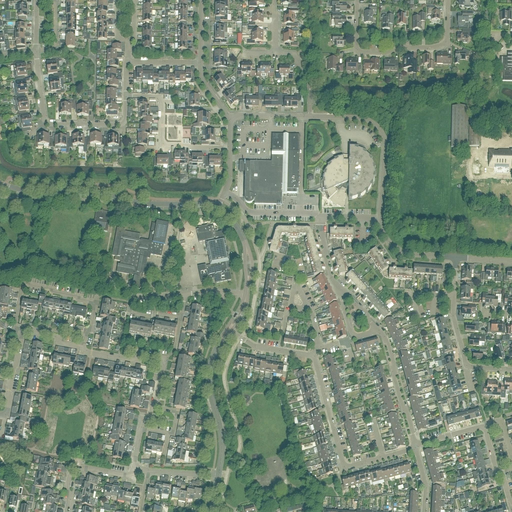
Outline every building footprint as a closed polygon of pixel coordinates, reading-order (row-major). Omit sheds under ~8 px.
[(290,0),(280,0),(281,5),(289,5),(288,8),(297,8),(297,5),(291,5),(290,0)] [(339,5),(339,1),(332,1),(331,1),(330,1),(330,7),(333,7),(333,13),(340,13),(340,12),(346,12),(346,5),(339,5)] [(216,5),(216,11),(224,11),(225,8),(228,8),(228,2),(220,2),(220,5),(216,5)] [(27,12),(27,6),(26,6),(26,3),(25,3),(19,3),(19,6),(18,6),(18,7),(17,7),(16,8),(16,12),(18,12),(27,12)] [(434,12),(434,8),(427,8),(427,15),(431,15),(431,20),(440,21),(440,12),(434,12)] [(252,13),(252,18),(263,18),(263,13),(255,13),(255,10),(249,10),(249,13),(252,13)] [(284,13),(284,19),(294,19),(294,14),(298,14),(298,10),(292,10),(290,10),(290,13),(284,13)] [(503,21),(503,26),(509,26),(509,21),(509,18),(511,18),(511,10),(509,11),(509,14),(500,13),(500,21),(503,21)] [(224,11),(216,11),(215,18),(220,18),(220,21),(227,21),(227,15),(228,15),(228,11),(224,11)] [(27,12),(18,12),(18,18),(19,18),(19,21),(26,21),(26,18),(27,18),(27,12)] [(397,19),(397,25),(396,25),(396,26),(403,26),(403,25),(406,25),(405,25),(405,18),(408,18),(409,12),(406,12),(406,15),(397,15),(397,19)] [(462,12),(462,15),(458,15),(458,23),(458,26),(462,26),(463,26),(464,25),(464,24),(465,24),(465,23),(468,23),(468,18),(471,18),(471,12),(462,12)] [(413,30),(420,30),(420,26),(421,26),(421,22),(425,22),(425,14),(419,14),(419,18),(413,18),(413,30)] [(335,26),(345,26),(345,18),(341,18),(341,15),(338,15),(332,15),(332,20),(335,20),(335,26)] [(382,19),(382,29),(390,29),(390,22),(393,22),(393,16),(388,16),(383,16),(382,17),(382,19)] [(263,18),(252,18),(252,23),(249,23),(249,26),(255,26),(255,23),(263,23),(263,18)] [(291,27),(298,27),(298,24),(294,24),(294,19),(284,19),(284,24),(291,24),(291,27)] [(17,22),(17,30),(24,30),(24,31),(26,31),(26,25),(24,25),(25,22),(17,22)] [(215,27),(215,34),(224,34),(227,34),(232,34),(232,29),(227,29),(227,24),(220,24),(220,27),(215,27)] [(252,31),(252,36),(263,36),(263,31),(255,31),(255,28),(248,28),(248,31),(252,31)] [(284,32),(283,38),(294,38),(294,33),(298,33),(298,29),(291,29),(291,32),(284,32)] [(462,43),(467,43),(467,38),(473,38),(473,31),(464,30),(464,34),(457,34),(457,41),(462,41),(462,42),(462,43)] [(224,34),(215,34),(215,40),(220,40),(220,43),(227,43),(227,38),(227,34),(224,34)] [(263,36),(252,36),(251,41),(247,41),(247,44),(255,45),(255,42),(263,42),(263,36)] [(345,40),(340,40),(340,36),(333,36),(333,40),(335,40),(335,47),(345,47),(345,40)] [(294,38),(283,38),(283,43),(291,43),(291,46),(297,46),(297,43),(293,43),(294,38)] [(16,41),(16,50),(25,49),(25,41),(24,41),(16,41)] [(112,46),(112,51),(117,51),(117,52),(121,52),(121,46),(120,46),(120,43),(112,43),(111,46),(112,46)] [(151,43),(143,43),(143,49),(143,52),(149,52),(149,49),(151,49),(151,46),(155,46),(155,43),(151,43)] [(454,65),(459,65),(459,60),(464,60),(465,57),(468,57),(468,55),(470,52),(463,49),(462,52),(462,53),(455,53),(455,60),(454,60),(454,65)] [(215,53),(215,59),(224,59),(224,55),(227,56),(227,50),(221,50),(221,53),(215,53)] [(499,80),(499,81),(511,81),(511,53),(507,53),(507,58),(500,58),(499,80)] [(447,56),(447,54),(440,54),(437,54),(436,64),(443,64),(443,65),(451,65),(451,57),(447,56)] [(428,65),(428,70),(434,70),(434,63),(430,63),(430,56),(423,56),(423,65),(428,65)] [(403,69),(410,69),(410,74),(416,74),(416,65),(412,65),(412,57),(404,57),(403,69)] [(47,64),(47,69),(57,68),(56,63),(62,62),(61,59),(52,60),(52,63),(47,64)] [(224,59),(215,59),(214,65),(221,65),(221,68),(225,68),(227,68),(227,62),(223,62),(224,59)] [(336,72),(343,72),(343,65),(337,65),(337,59),(328,59),(328,71),(336,71),(336,72)] [(355,71),(355,75),(361,75),(361,65),(357,65),(357,60),(353,60),(353,61),(346,60),(346,71),(355,71)] [(370,71),(378,71),(379,60),(371,60),(371,62),(364,62),(363,69),(370,70),(370,71)] [(384,70),(390,70),(390,71),(398,71),(398,63),(394,63),(394,60),(390,60),(390,61),(384,61),(384,70)] [(13,67),(14,72),(26,70),(26,65),(23,65),(23,62),(14,63),(14,66),(13,67)] [(109,68),(109,71),(116,71),(116,68),(119,68),(119,62),(116,62),(110,62),(110,68),(109,68)] [(247,64),(246,74),(249,74),(249,77),(255,77),(255,70),(252,70),(252,63),(246,63),(246,64),(247,64)] [(265,77),(265,75),(265,64),(265,63),(260,63),(260,64),(258,64),(258,70),(257,70),(257,77),(262,77),(265,77)] [(265,75),(268,75),(268,77),(274,77),(274,71),(271,71),(271,64),(265,63),(265,64),(265,75)] [(243,74),(246,74),(247,64),(246,64),(241,64),(241,70),(238,70),(238,76),(243,77),(243,74)] [(281,77),(284,77),(284,67),(279,66),(279,73),(276,73),(275,79),(281,79),(281,77)] [(284,67),(284,77),(287,77),(287,79),(293,80),(293,73),(289,73),(290,66),(284,66),(284,67)] [(54,77),(55,77),(62,76),(62,73),(57,74),(57,68),(47,69),(48,75),(53,74),(54,77)] [(15,77),(15,81),(23,80),(25,79),(24,76),(27,76),(26,70),(14,72),(14,77),(15,77)] [(137,80),(142,80),(142,73),(143,73),(143,71),(137,71),(137,72),(134,72),(134,80),(137,81),(137,80)] [(185,71),(185,74),(186,74),(186,80),(191,80),(191,84),(194,84),(194,73),(191,73),(191,71),(185,71)] [(214,81),(218,86),(225,80),(221,75),(214,81)] [(50,81),(50,86),(63,85),(63,79),(62,76),(55,77),(55,80),(50,81)] [(14,84),(14,89),(27,88),(26,82),(24,83),(23,80),(15,81),(15,84),(14,84)] [(225,80),(218,86),(222,91),(226,88),(227,90),(233,86),(230,81),(227,83),(225,80)] [(108,87),(108,90),(115,91),(115,90),(115,87),(118,87),(118,82),(116,82),(109,82),(109,87),(108,87)] [(63,85),(50,86),(51,92),(56,91),(57,94),(64,93),(64,90),(63,85)] [(223,97),(227,102),(234,96),(230,91),(233,89),(232,87),(227,91),(228,93),(223,97)] [(17,97),(17,98),(24,97),(25,97),(25,94),(28,93),(27,88),(14,89),(15,97),(17,97)] [(190,102),(199,102),(199,96),(193,96),(193,93),(186,93),(186,96),(186,99),(187,99),(187,102),(190,102)] [(246,107),(252,107),(252,98),(249,98),(249,94),(243,94),(243,101),(246,101),(246,107)] [(258,101),(262,101),(262,95),(256,95),(256,98),(252,98),(252,107),(258,107),(258,101)] [(265,107),(271,108),(271,99),(268,99),(268,95),(262,95),(262,101),(265,101),(265,107)] [(278,101),(281,101),(281,95),(275,95),(275,99),(271,99),(271,108),(278,108),(278,101)] [(284,108),(290,108),(291,99),(287,99),(287,95),(281,95),(281,101),(284,102),(284,108)] [(291,99),(290,108),(297,108),(297,102),(300,102),(300,96),(294,95),(294,99),(291,99)] [(234,96),(227,102),(231,107),(238,101),(240,101),(239,104),(242,104),(242,98),(238,98),(236,99),(234,96)] [(17,98),(14,98),(15,107),(28,105),(27,100),(25,100),(24,97),(17,98)] [(146,99),(138,99),(138,103),(139,103),(139,108),(141,108),(148,108),(148,103),(146,103),(146,99)] [(60,115),(65,115),(65,105),(60,105),(60,101),(57,101),(57,109),(60,109),(60,115)] [(77,116),(82,116),(83,107),(77,107),(77,101),(74,101),(74,102),(74,109),(74,110),(77,110),(77,116)] [(83,107),(82,116),(88,116),(88,111),(91,111),(92,101),(88,101),(88,107),(83,107)] [(71,109),(74,109),(74,102),(69,102),(68,105),(65,105),(65,115),(71,115),(71,109)] [(185,110),(191,110),(192,110),(193,110),(193,107),(199,108),(199,102),(190,102),(187,102),(187,107),(186,107),(185,110)] [(28,105),(15,107),(16,112),(18,112),(18,115),(26,114),(26,111),(29,111),(28,105)] [(107,112),(107,115),(116,116),(116,112),(118,112),(118,107),(109,107),(109,112),(107,112)] [(451,148),(467,148),(468,107),(452,107),(451,148)] [(198,114),(198,119),(209,120),(210,114),(201,114),(201,111),(193,110),(192,110),(191,110),(191,114),(198,114)] [(18,115),(19,118),(18,119),(19,124),(32,122),(31,117),(28,117),(28,114),(26,114),(18,115)] [(209,120),(198,119),(198,125),(193,125),(193,128),(201,128),(201,125),(209,125),(209,120)] [(32,128),(32,122),(19,124),(19,129),(17,130),(17,133),(30,131),(30,128),(32,128)] [(203,137),(206,137),(215,137),(215,131),(209,131),(209,128),(202,128),(202,131),(203,131),(203,137)] [(468,147),(479,147),(480,129),(470,128),(468,147)] [(108,139),(104,139),(104,146),(104,148),(107,148),(107,146),(113,146),(113,137),(113,136),(112,135),(112,134),(111,134),(110,134),(109,135),(109,137),(108,137),(108,139)] [(272,150),(272,151),(273,151),(274,151),(274,154),(274,156),(271,156),(271,162),(240,161),(239,162),(239,171),(239,172),(245,172),(244,198),(244,199),(244,200),(245,201),(245,202),(246,202),(246,203),(247,203),(248,204),(249,204),(250,204),(251,204),(251,203),(252,203),(253,203),(253,202),(253,201),(254,201),(254,202),(254,205),(279,205),(281,205),(282,205),(282,194),(284,194),(287,194),(297,194),(298,193),(298,192),(298,189),(300,135),(286,135),(272,134),(272,150)] [(38,145),(43,145),(44,135),(38,135),(38,138),(35,138),(35,148),(38,148),(38,145)] [(49,148),(52,148),(52,140),(52,138),(49,138),(49,136),(44,135),(43,145),(49,145),(49,148)] [(87,137),(87,139),(87,146),(90,146),(90,144),(96,144),(96,135),(90,135),(90,137),(87,137)] [(101,135),(96,135),(96,144),(101,145),(101,146),(104,146),(104,139),(104,138),(101,138),(101,135)] [(70,139),(70,140),(69,148),(73,148),(73,146),(78,146),(78,136),(73,136),(73,139),(70,139)] [(84,136),(78,136),(78,146),(84,146),(84,147),(87,147),(87,146),(87,139),(84,139),(84,136)] [(55,150),(61,150),(61,137),(55,137),(55,140),(52,140),(52,148),(55,148),(55,150)] [(61,137),(61,150),(66,150),(66,149),(69,149),(69,148),(70,140),(66,140),(66,137),(61,137)] [(119,137),(113,137),(113,146),(118,146),(118,148),(122,148),(122,139),(119,139),(119,137)] [(201,142),(201,145),(209,146),(209,143),(215,143),(215,137),(206,137),(206,140),(201,140),(201,142)] [(325,171),(323,179),(321,179),(321,189),(322,189),(323,189),(324,192),(326,198),(326,197),(333,204),(341,208),(341,207),(345,208),(346,194),(344,194),(346,188),(348,188),(348,199),(352,199),(360,196),(361,197),(368,191),(373,184),(375,175),(374,166),(370,158),(363,152),(365,148),(356,145),(355,148),(349,147),(349,161),(344,161),(343,157),(337,158),(330,163),(330,164),(325,171)] [(138,146),(132,146),(132,149),(135,149),(135,155),(136,155),(136,157),(143,157),(143,155),(144,155),(144,149),(143,149),(143,146),(141,146),(138,146)] [(511,153),(509,153),(509,151),(499,150),(498,152),(494,152),(494,150),(489,150),(489,168),(495,168),(495,165),(508,165),(508,168),(511,168),(511,153)] [(174,161),(180,161),(180,152),(174,152),(174,153),(171,153),(171,159),(171,162),(174,162),(174,161)] [(185,163),(188,163),(189,163),(189,157),(189,154),(186,154),(186,153),(180,152),(180,161),(185,161),(185,163)] [(192,164),(197,164),(197,155),(192,155),(192,157),(189,157),(189,163),(188,163),(188,165),(192,165),(192,164)] [(203,165),(206,165),(206,159),(206,157),(203,157),(203,155),(197,155),(197,164),(203,164),(203,165)] [(157,166),(162,166),(163,157),(157,157),(157,159),(154,159),(154,167),(157,167),(157,166)] [(171,167),(171,162),(171,159),(168,159),(168,157),(163,157),(162,166),(168,166),(168,167),(171,167)] [(209,167),(215,167),(215,158),(209,158),(209,159),(206,159),(206,165),(206,168),(209,168),(209,167)] [(215,158),(215,167),(220,167),(220,169),(223,169),(223,160),(220,160),(220,158),(215,158)] [(90,230),(91,230),(107,233),(109,221),(112,222),(113,214),(96,211),(95,216),(94,223),(92,223),(91,225),(90,230)] [(154,256),(155,256),(161,257),(162,257),(164,246),(165,246),(169,225),(157,222),(157,223),(156,225),(152,224),(148,242),(139,241),(140,235),(124,232),(125,230),(117,228),(112,256),(115,257),(114,261),(115,261),(121,262),(120,263),(120,266),(118,265),(116,273),(134,276),(132,288),(140,290),(141,286),(143,274),(144,274),(147,259),(148,259),(150,258),(150,255),(154,256)] [(207,226),(198,228),(199,234),(197,235),(199,243),(206,241),(211,265),(206,266),(206,265),(198,267),(201,283),(209,281),(209,280),(215,279),(215,283),(216,284),(231,281),(230,273),(229,273),(228,269),(230,269),(227,254),(225,254),(224,248),(226,248),(223,232),(215,234),(214,227),(208,228),(207,226)] [(288,236),(287,238),(299,238),(300,236),(300,229),(296,229),(296,226),(293,226),(293,229),(288,229),(287,236),(288,236)] [(336,239),(341,239),(341,230),(336,230),(336,227),(334,227),(334,230),(330,230),(330,234),(330,239),(336,239)] [(341,230),(341,239),(353,239),(353,230),(348,230),(348,227),(345,227),(345,230),(341,230)] [(281,236),(287,236),(288,229),(278,229),(276,230),(273,239),(280,241),(281,236)] [(300,229),(300,236),(306,236),(307,242),(314,240),(311,231),(309,229),(300,229)] [(331,245),(333,252),(339,251),(336,239),(330,239),(330,234),(326,234),(326,239),(328,246),(331,245)] [(270,251),(278,253),(282,242),(280,241),(273,239),(272,243),(269,242),(268,245),(271,246),(270,251)] [(307,242),(305,243),(308,254),(317,251),(316,248),(319,247),(318,245),(315,245),(314,240),(307,242)] [(376,249),(368,254),(374,264),(382,259),(380,256),(382,254),(381,252),(378,254),(376,249)] [(308,254),(311,265),(320,262),(318,258),(322,257),(321,254),(318,255),(317,251),(308,254)] [(342,251),(333,254),(334,258),(331,259),(332,261),(335,260),(336,265),(345,263),(342,251)] [(382,259),(374,264),(381,274),(381,273),(386,270),(388,269),(386,265),(389,264),(387,261),(385,263),(382,259)] [(320,262),(311,265),(314,276),(323,274),(322,270),(325,269),(324,267),(321,267),(320,262)] [(345,263),(336,265),(337,269),(334,270),(335,272),(338,271),(339,276),(348,274),(345,263)] [(462,268),(462,274),(471,275),(471,271),(474,271),(474,265),(467,265),(467,268),(462,268)] [(393,270),(389,270),(389,272),(388,279),(400,280),(401,271),(396,270),(396,267),(393,267),(393,270)] [(404,271),(401,271),(400,280),(411,281),(412,272),(407,271),(407,268),(405,268),(404,271)] [(437,268),(436,278),(436,281),(438,281),(438,278),(442,279),(442,281),(445,281),(445,274),(442,273),(443,268),(437,268)] [(488,278),(491,278),(492,269),(486,268),(486,273),(483,273),(482,281),(487,281),(488,278)] [(492,269),(491,278),(495,278),(495,283),(500,283),(501,275),(498,274),(498,269),(492,269)] [(386,270),(381,273),(383,276),(386,279),(388,279),(389,272),(386,270)] [(509,279),(511,279),(511,270),(507,270),(507,275),(504,275),(503,282),(508,282),(509,279)] [(350,282),(353,286),(360,280),(352,271),(346,277),(348,280),(346,282),(348,284),(350,282)] [(471,275),(462,274),(461,280),(466,280),(466,284),(473,284),(473,279),(471,278),(471,275)] [(317,282),(318,284),(326,281),(323,275),(312,281),(313,283),(317,282)] [(358,291),(361,294),(368,288),(360,280),(353,286),(356,289),(353,291),(355,293),(358,291)] [(316,289),(317,291),(328,286),(326,281),(318,284),(319,287),(316,289)] [(461,287),(461,293),(470,294),(470,290),(473,290),(473,285),(466,285),(466,288),(461,287)] [(322,292),(323,295),(331,291),(328,286),(317,291),(318,293),(322,292)] [(2,288),(1,294),(18,297),(18,295),(15,294),(14,295),(12,294),(12,290),(2,288)] [(368,288),(361,294),(364,298),(362,300),(364,302),(366,300),(368,303),(375,297),(368,288)] [(321,299),(322,301),(333,296),(331,291),(323,295),(324,297),(321,299)] [(465,303),(472,303),(472,298),(470,298),(470,294),(461,293),(460,300),(465,300),(465,303)] [(485,306),(491,307),(492,297),(488,297),(488,295),(483,294),(482,304),(485,304),(485,306)] [(492,297),(491,307),(497,307),(497,302),(501,302),(501,295),(496,295),(496,298),(492,297)] [(333,296),(322,301),(323,304),(327,302),(328,305),(336,301),(333,296)] [(373,308),(376,311),(383,305),(375,297),(368,303),(371,306),(369,308),(370,310),(373,308)] [(0,304),(0,305),(4,306),(8,306),(16,308),(16,305),(14,305),(12,305),(10,305),(9,301),(0,299),(0,304)] [(327,313),(338,310),(337,304),(329,306),(329,309),(326,310),(327,313)] [(383,305),(376,311),(379,315),(377,318),(379,319),(381,317),(384,320),(391,314),(383,305)] [(462,315),(471,315),(471,312),(475,313),(476,306),(469,306),(468,309),(462,308),(462,315)] [(330,324),(341,320),(340,315),(332,317),(333,320),(329,321),(330,324)] [(437,317),(430,319),(431,322),(435,321),(437,327),(445,325),(443,319),(438,320),(437,317)] [(384,321),(387,327),(398,322),(397,320),(393,321),(392,318),(384,321)] [(132,325),(131,324),(129,333),(134,334),(140,335),(145,336),(150,337),(151,333),(153,333),(158,334),(164,335),(169,336),(174,337),(176,329),(174,328),(173,326),(171,326),(169,325),(167,327),(165,326),(164,326),(163,324),(160,324),(159,323),(157,325),(155,324),(155,323),(156,321),(153,320),(153,321),(152,324),(153,324),(152,326),(152,328),(151,328),(149,326),(147,326),(145,325),(143,327),(141,326),(140,326),(139,324),(136,324),(134,323),(132,325)] [(387,327),(389,332),(397,329),(395,326),(399,324),(398,322),(387,327)] [(465,331),(475,332),(475,326),(478,326),(479,323),(472,322),(472,325),(465,325),(465,331)] [(496,334),(497,322),(491,322),(491,324),(488,324),(487,333),(491,333),(492,335),(494,335),(496,334)] [(502,323),(497,322),(496,334),(505,334),(505,325),(502,325),(502,323)] [(434,333),(446,330),(445,325),(437,327),(435,327),(436,331),(433,331),(434,333)] [(332,334),(333,335),(344,331),(343,326),(335,328),(336,331),(332,332),(332,334)] [(389,332),(391,337),(402,332),(401,330),(398,332),(397,329),(389,332)] [(344,331),(333,335),(333,337),(337,336),(338,339),(346,337),(344,331)] [(391,337),(393,342),(401,339),(400,336),(403,335),(402,332),(391,337)] [(476,337),(476,340),(469,339),(469,346),(479,346),(479,342),(485,343),(485,337),(476,337)] [(393,342),(395,348),(407,343),(406,341),(402,342),(401,339),(393,342)] [(371,341),(366,342),(368,350),(371,349),(372,352),(374,352),(371,341)] [(407,343),(395,348),(398,353),(406,350),(404,347),(408,345),(407,343)] [(363,355),(360,344),(355,345),(357,353),(360,352),(361,355),(363,355)] [(493,351),(496,361),(502,359),(500,353),(503,352),(501,345),(498,346),(499,349),(493,351)] [(441,358),(448,356),(448,353),(452,352),(451,347),(443,349),(438,350),(440,355),(441,358)] [(473,359),(482,360),(483,353),(486,354),(486,351),(479,350),(479,353),(473,353),(473,359)] [(30,359),(41,361),(39,361),(40,356),(23,352),(22,355),(25,355),(26,355),(28,356),(30,359)] [(237,365),(243,366),(245,357),(239,356),(238,362),(235,361),(234,367),(237,368),(237,365)] [(446,366),(454,364),(452,358),(449,359),(448,356),(441,358),(434,360),(435,363),(441,361),(442,367),(444,367),(446,366)] [(400,360),(402,365),(410,363),(409,360),(413,359),(412,357),(400,360)] [(189,359),(181,358),(180,360),(178,360),(178,363),(177,365),(179,367),(179,368),(178,370),(176,371),(177,374),(175,376),(177,377),(177,379),(175,378),(173,378),(172,381),(173,381),(176,381),(179,382),(180,382),(180,384),(178,385),(178,387),(177,389),(179,391),(179,392),(178,394),(176,395),(176,397),(175,399),(177,401),(177,403),(176,404),(174,405),(175,408),(184,410),(185,405),(186,399),(187,394),(188,389),(189,384),(185,383),(185,380),(186,375),(187,370),(188,365),(189,359)] [(329,369),(334,368),(334,367),(333,364),(336,363),(336,361),(325,364),(326,370),(329,369)] [(36,371),(37,371),(38,366),(21,363),(20,365),(23,366),(24,366),(27,366),(27,367),(28,370),(29,370),(31,370),(33,371),(36,371)] [(120,377),(125,378),(128,363),(125,363),(125,365),(126,367),(124,367),(122,368),(120,377)] [(445,372),(448,372),(455,369),(454,364),(446,366),(444,367),(445,372)] [(132,369),(130,381),(131,381),(131,379),(136,380),(138,365),(136,365),(136,367),(136,369),(135,369),(132,369)] [(278,365),(276,374),(282,375),(282,378),(285,379),(286,373),(283,372),(284,366),(278,365)] [(329,369),(330,375),(341,372),(341,369),(337,370),(336,367),(334,367),(334,368),(329,369)] [(372,374),(372,376),(383,373),(382,367),(374,369),(375,373),(372,374)] [(403,371),(405,376),(413,374),(412,371),(416,370),(415,367),(403,371)] [(296,374),(298,379),(307,377),(305,371),(299,373),(299,370),(293,372),(293,375),(296,374)] [(330,375),(332,380),(339,378),(339,375),(342,374),(341,372),(330,375)] [(445,381),(446,384),(458,380),(457,375),(449,377),(447,378),(448,380),(445,381)] [(406,382),(408,387),(416,385),(415,382),(419,381),(418,378),(406,382)] [(375,385),(375,387),(386,384),(385,379),(377,381),(378,384),(375,385)] [(26,382),(27,386),(39,388),(37,387),(38,382),(29,381),(27,381),(27,380),(23,380),(22,382),(25,383),(26,382)] [(446,384),(443,385),(443,386),(444,387),(449,386),(450,389),(452,388),(460,386),(458,380),(446,384)] [(500,394),(500,397),(500,399),(502,399),(505,399),(506,396),(506,395),(509,395),(509,394),(510,380),(504,380),(504,386),(501,386),(501,389),(500,394)] [(141,387),(140,392),(140,393),(143,393),(150,394),(151,395),(152,391),(153,391),(155,383),(150,382),(148,389),(141,387)] [(489,393),(492,393),(492,382),(487,382),(487,388),(484,388),(483,395),(489,396),(489,393)] [(500,397),(500,394),(501,389),(497,389),(498,382),(492,382),(492,393),(495,393),(495,396),(500,397)] [(333,386),(335,391),(340,390),(343,389),(342,386),(345,385),(344,383),(333,386)] [(460,386),(452,388),(450,389),(447,389),(449,395),(450,398),(457,396),(461,395),(460,392),(462,392),(460,386)] [(378,396),(378,398),(389,395),(388,389),(380,392),(381,395),(378,396)] [(409,393),(411,398),(417,397),(419,396),(418,393),(422,392),(421,389),(409,393)] [(334,398),(335,403),(343,401),(342,397),(345,397),(345,395),(334,398)] [(409,399),(411,405),(422,401),(422,399),(418,400),(417,397),(411,398),(409,399)] [(381,407),(381,409),(392,406),(391,400),(383,402),(384,406),(381,407)] [(411,405),(412,410),(420,408),(419,405),(423,404),(422,401),(411,405)] [(314,405),(305,407),(307,413),(316,410),(314,405)] [(337,409),(338,414),(346,412),(345,408),(348,408),(348,406),(337,409)] [(474,411),(476,419),(481,418),(479,410),(476,410),(476,408),(475,409),(474,406),(472,407),(473,409),(473,411),(474,411)] [(462,412),(462,414),(463,414),(465,422),(470,421),(468,413),(468,411),(464,412),(463,409),(461,410),(462,412)] [(310,414),(311,420),(320,417),(318,412),(310,414)] [(414,415),(415,421),(423,419),(422,416),(426,415),(425,412),(414,415)] [(385,420),(386,422),(398,419),(396,413),(388,416),(389,419),(385,420)] [(454,425),(452,417),(446,419),(445,414),(442,415),(444,422),(447,421),(448,427),(454,425)] [(341,425),(344,424),(349,423),(349,422),(348,420),(351,419),(351,417),(340,420),(340,419),(341,425)] [(344,424),(345,430),(356,427),(356,424),(352,425),(351,422),(349,422),(349,423),(344,424)] [(428,423),(417,426),(418,432),(426,430),(426,427),(429,426),(428,423)] [(388,431),(389,433),(401,430),(399,425),(391,427),(392,430),(388,431)] [(24,429),(7,426),(6,428),(8,429),(9,428),(12,429),(13,432),(25,435),(26,429),(24,429)] [(345,430),(347,435),(354,433),(354,430),(357,429),(356,427),(345,430)] [(314,431),(316,436),(316,437),(322,435),(325,434),(323,428),(314,431)] [(183,432),(183,435),(196,437),(194,437),(195,432),(186,430),(181,429),(181,430),(179,431),(183,432)] [(313,437),(315,443),(324,440),(322,435),(316,437),(316,436),(313,437)] [(391,442),(392,444),(404,441),(402,435),(394,438),(395,441),(391,442)] [(177,445),(185,446),(186,441),(184,441),(184,440),(177,439),(175,439),(171,438),(170,440),(173,441),(173,440),(175,444),(177,445)] [(348,441),(350,446),(357,444),(357,441),(360,440),(359,438),(348,441)] [(471,450),(479,448),(478,442),(472,443),(472,440),(464,442),(465,445),(470,444),(471,450)] [(404,441),(392,444),(393,447),(396,446),(397,449),(406,447),(404,441)] [(115,448),(114,452),(123,454),(127,455),(127,453),(126,453),(125,452),(125,449),(113,447),(115,448)] [(473,455),(481,453),(479,448),(471,450),(470,450),(471,453),(468,454),(468,456),(471,456),(473,455)] [(362,449),(351,452),(353,457),(360,455),(360,452),(363,451),(362,449)] [(424,452),(425,458),(437,455),(437,452),(433,453),(432,450),(424,452)] [(425,458),(427,463),(435,461),(434,458),(438,457),(437,455),(425,458)] [(44,459),(43,466),(49,467),(49,468),(57,469),(61,470),(62,466),(54,464),(54,461),(44,459)] [(409,464),(403,465),(405,474),(411,473),(412,475),(415,475),(414,474),(414,471),(413,469),(410,469),(409,464)] [(40,465),(38,472),(38,473),(46,474),(48,475),(49,471),(56,473),(57,469),(49,468),(49,467),(43,466),(40,465)] [(428,469),(430,474),(438,472),(437,469),(441,468),(440,465),(428,469)] [(321,476),(321,477),(322,479),(328,478),(327,475),(333,473),(331,468),(322,470),(324,476),(321,476)] [(37,472),(35,479),(45,481),(47,481),(53,482),(53,479),(46,477),(46,474),(38,473),(38,472),(37,472)] [(369,472),(364,474),(366,482),(371,481),(372,481),(370,474),(369,472)] [(376,473),(370,474),(372,481),(371,481),(372,483),(378,482),(376,473)] [(477,480),(478,483),(488,481),(487,475),(479,477),(477,478),(474,478),(475,481),(477,480)] [(443,476),(431,480),(433,485),(441,483),(440,480),(444,479),(443,476)] [(87,484),(94,485),(93,485),(97,486),(98,479),(89,477),(88,480),(84,479),(83,483),(87,484)] [(164,484),(163,486),(161,494),(162,494),(169,496),(170,486),(167,485),(169,478),(165,477),(165,478),(164,484)] [(111,496),(118,497),(119,491),(120,487),(116,487),(118,479),(114,478),(114,480),(112,488),(113,488),(111,496)] [(340,486),(342,492),(345,491),(344,488),(350,487),(347,478),(341,480),(343,485),(340,486)] [(45,481),(35,479),(34,486),(43,488),(45,481)] [(111,498),(111,496),(113,488),(112,488),(114,480),(110,479),(109,487),(106,486),(104,496),(111,498)] [(154,495),(156,485),(157,482),(151,481),(151,485),(152,485),(151,489),(148,489),(146,498),(154,500),(154,495)] [(171,498),(178,499),(180,491),(181,489),(182,483),(182,482),(178,481),(177,489),(173,488),(171,498)] [(488,481),(478,483),(477,484),(478,487),(476,487),(478,493),(487,490),(486,487),(490,486),(488,481)] [(81,482),(80,486),(83,487),(83,490),(84,491),(84,490),(92,492),(93,485),(94,485),(87,484),(83,483),(81,482)] [(187,489),(187,493),(186,499),(193,500),(193,499),(193,498),(194,490),(195,489),(195,487),(196,483),(192,482),(191,487),(193,488),(192,490),(187,489)] [(163,486),(156,485),(154,495),(161,496),(162,494),(161,494),(163,486)] [(0,501),(4,503),(6,496),(9,497),(10,490),(4,489),(4,493),(0,491),(0,501)] [(131,503),(130,507),(138,508),(139,498),(136,498),(137,493),(139,494),(139,490),(134,489),(133,494),(133,497),(132,497),(131,503)] [(193,498),(193,499),(200,500),(202,490),(195,489),(194,490),(193,498)] [(41,497),(44,498),(50,499),(54,499),(56,500),(58,500),(59,496),(51,495),(52,492),(42,490),(41,497)] [(84,490),(84,491),(83,498),(85,498),(93,499),(94,500),(96,493),(94,492),(92,492),(84,490)] [(117,501),(124,502),(126,492),(119,491),(118,497),(117,501)] [(178,499),(178,501),(185,502),(186,499),(187,493),(180,491),(178,499)] [(124,502),(131,503),(132,497),(133,497),(133,494),(126,492),(124,502)] [(80,497),(77,496),(76,500),(84,502),(83,505),(93,507),(94,500),(93,499),(85,498),(83,498),(80,497)] [(9,507),(16,508),(18,499),(11,498),(9,507)] [(43,505),(46,505),(53,506),(54,499),(50,499),(44,498),(43,505)] [(33,503),(27,502),(26,507),(22,506),(21,511),(28,511),(29,509),(32,510),(33,503)]
